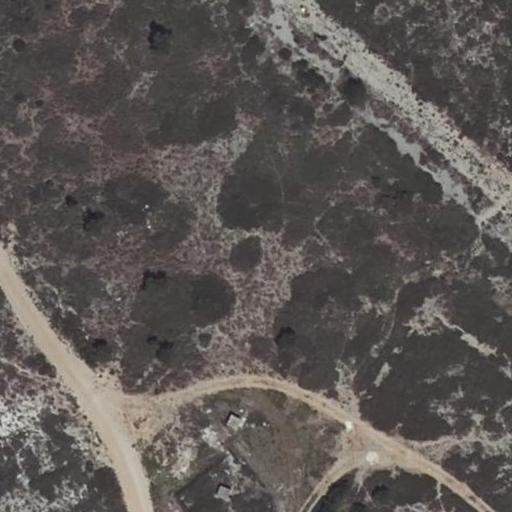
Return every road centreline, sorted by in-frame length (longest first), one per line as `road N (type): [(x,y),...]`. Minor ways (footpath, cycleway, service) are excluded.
road 1 (track): [(491,511),(381,434),(238,373),(97,400)]
road 2 (track): [(136,511),(119,427),(31,317),(0,261)]
